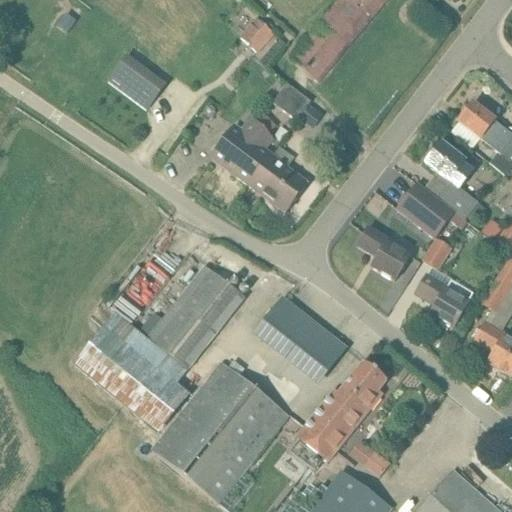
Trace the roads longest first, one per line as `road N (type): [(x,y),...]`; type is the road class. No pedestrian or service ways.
road 1 (unclassified): [(290,263),(0,59)]
road 2 (unclassified): [(290,263),(468,42)]
road 3 (unclassified): [(511,417),(290,263)]
